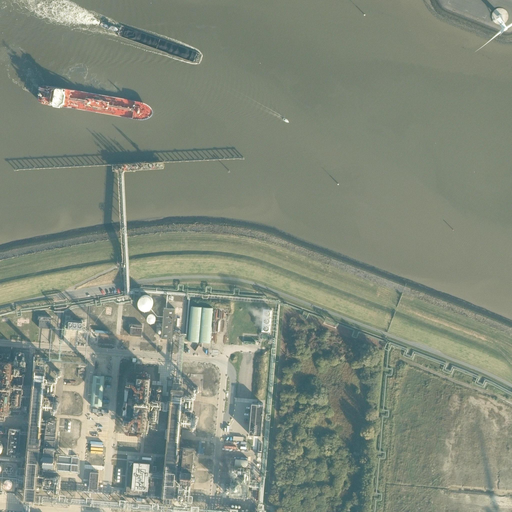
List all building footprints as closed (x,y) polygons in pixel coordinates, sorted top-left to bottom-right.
[(153,299),(143,299),(143,309),(153,309),(153,299)] [(202,307),(191,306),(188,341),(199,342),(202,307)] [(162,338),(173,338),(175,308),(164,307),(162,338)] [(213,308),(203,307),(199,342),(210,343),(213,308)] [(273,320),(273,309),(265,308),(264,323),(267,323),(267,320),(273,320)] [(40,328),(51,329),(52,318),(41,317),(40,328)] [(85,331),(86,322),(68,320),(69,318),(62,317),(61,330),(66,330),(85,331)] [(130,335),(141,336),(142,324),(130,323),(129,326),(131,327),(130,335)] [(8,354),(5,353),(5,352),(2,352),(2,354),(0,354),(0,413),(7,414),(12,361),(10,361),(11,353),(8,353),(8,354)] [(95,366),(107,366),(108,358),(95,357),(95,366)] [(47,361),(35,360),(23,499),(35,501),(47,361)] [(152,375),(140,374),(136,427),(147,428),(152,375)] [(104,376),(93,375),(91,405),(102,406),(104,376)] [(45,392),(55,393),(56,380),(46,379),(45,392)] [(24,407),(26,384),(23,384),(23,383),(16,383),(17,380),(14,380),(11,406),(24,407)] [(164,385),(156,384),(155,392),(164,393),(164,385)] [(155,389),(151,388),(148,419),(158,420),(160,408),(169,409),(170,401),(154,399),(155,389)] [(162,497),(175,498),(184,389),(171,388),(162,497)] [(192,397),(185,396),(184,408),(191,409),(192,397)] [(263,404),(251,403),(249,434),(261,435),(263,404)] [(59,421),(48,420),(44,465),(54,466),(57,433),(58,433),(59,421)] [(21,430),(11,429),(8,455),(19,456),(21,430)] [(194,448),(184,447),(180,493),(178,493),(178,499),(190,500),(194,448)] [(232,466),(229,494),(245,496),(245,497),(252,497),(252,488),(250,488),(252,467),(248,467),(248,468),(247,468),(247,459),(235,458),(235,460),(234,465),(235,465),(235,466),(232,466)] [(150,464),(129,462),(126,496),(146,498),(150,464)] [(59,492),(61,493),(61,487),(61,476),(56,476),(55,477),(46,476),(45,483),(55,483),(54,494),(59,495),(59,492)] [(11,477),(5,483),(10,488),(16,483),(11,477)]
